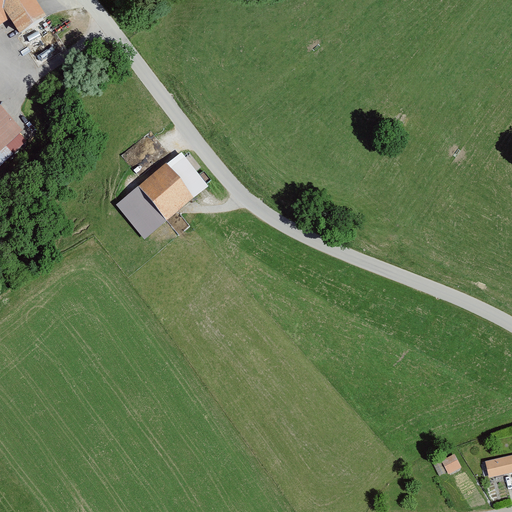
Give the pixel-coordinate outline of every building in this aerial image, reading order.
[(31,0),(0,0),(0,26),(8,21),(16,35),(43,19),(31,0)] [(0,106),(0,165),(27,141),(19,133),(22,131),(0,106)] [(179,154),(118,206),(147,239),(208,187),(179,154)] [(455,453),(440,460),(449,477),(463,470),(455,453)] [(511,453),(487,460),(492,478),(511,473),(511,453)]
